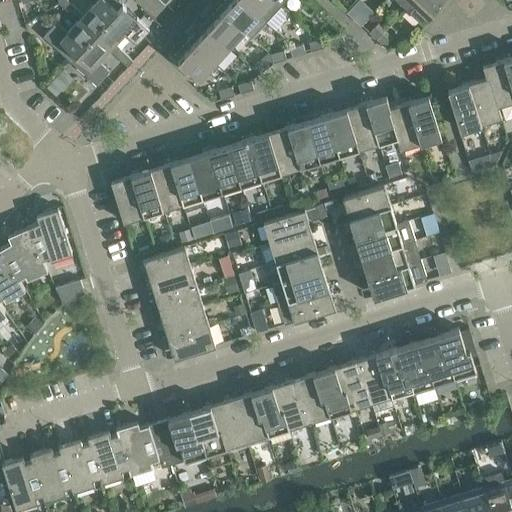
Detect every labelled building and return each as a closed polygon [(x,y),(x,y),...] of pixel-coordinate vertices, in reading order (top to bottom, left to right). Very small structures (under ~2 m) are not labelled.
[(63,0),(59,2),(69,11),(74,5),(68,0),(63,0)] [(81,17),(96,31),(123,3),(119,0),(91,0),(94,2),(83,14),(81,17)] [(225,0),(219,7),(244,31),(252,37),(266,21),(243,0),(225,0)] [(275,0),(243,0),(266,21),(281,6),(275,0)] [(365,0),(359,0),(350,8),(361,20),(373,9),(365,0)] [(413,0),(408,6),(423,20),(442,0),(413,0)] [(123,3),(96,31),(112,46),(109,49),(118,57),(124,52),(114,43),(125,31),(136,41),(149,27),(123,3)] [(43,35),(70,60),(96,31),(81,17),(83,14),(74,5),(69,11),(78,20),(67,31),(56,21),(43,35)] [(219,7),(204,23),(230,46),(244,31),(219,7)] [(204,23),(189,39),(215,62),(230,46),(204,23)] [(96,31),(70,60),(96,84),(109,70),(98,60),(109,49),(112,46),(96,31)] [(329,35),(332,44),(345,40),(342,31),(329,35)] [(309,41),(312,50),(325,46),(323,37),(309,41)] [(215,62),(189,39),(174,55),(200,79),(215,62)] [(290,47),(292,56),(306,52),(303,43),(290,47)] [(270,53),(273,62),(286,58),(284,49),(270,53)] [(133,60),(124,52),(118,57),(128,66),(133,60)] [(511,55),(503,58),(511,86),(511,55)] [(498,66),(486,69),(500,117),(501,116),(498,105),(511,100),(511,86),(503,58),(496,60),(498,66)] [(486,76),(468,82),(481,123),(500,117),(486,69),(484,70),(486,76)] [(238,84),(241,93),(254,89),(251,80),(238,84)] [(481,123),(468,82),(461,84),(462,89),(449,93),(460,129),(481,123)] [(218,90),(221,98),(235,94),(232,85),(218,90)] [(415,98),(408,100),(421,141),(441,135),(430,99),(417,103),(415,98)] [(373,99),(365,101),(378,142),(396,136),(400,148),(401,148),(386,100),(374,104),(373,99)] [(388,100),(386,100),(401,148),(421,141),(408,100),(390,106),(388,100)] [(365,101),(346,107),(359,148),(378,142),(365,101)] [(346,107),(326,113),(339,154),(359,148),(346,107)] [(326,113),(307,119),(320,160),(339,154),(326,113)] [(307,119),(287,125),(300,166),(320,160),(307,119)] [(287,125),(268,131),(281,172),(300,166),(287,125)] [(268,131),(248,137),(261,178),(281,172),(268,131)] [(248,137),(229,143),(241,185),(261,178),(248,137)] [(229,143),(209,149),(222,191),(241,185),(229,143)] [(209,149),(190,155),(202,197),(222,191),(209,149)] [(503,150),(491,153),(495,164),(496,164),(503,150)] [(190,155),(170,161),(183,203),(202,197),(190,155)] [(170,161),(151,167),(164,209),(183,203),(170,161)] [(151,167),(131,173),(144,215),(164,209),(151,167)] [(144,215),(131,173),(124,176),(126,181),(112,185),(124,221),(144,215)] [(343,196),(349,217),(390,204),(384,184),(343,196)] [(263,221),(270,241),(311,229),(307,216),(313,219),(321,217),(317,204),(263,221)] [(349,217),(355,236),(396,223),(390,204),(349,217)] [(45,218),(27,225),(47,269),(48,269),(43,257),(49,255),(51,259),(72,252),(58,207),(42,211),(45,218)] [(250,211),(230,217),(233,225),(252,219),(250,211)] [(426,231),(440,227),(436,211),(421,215),(426,231)] [(230,217),(211,222),(213,231),(233,225),(230,217)] [(213,231),(211,222),(199,226),(202,235),(213,231)] [(355,236),(361,256),(402,243),(401,239),(413,236),(409,223),(397,227),(396,223),(355,236)] [(16,237),(0,246),(24,289),(25,288),(19,277),(25,274),(27,278),(47,269),(27,225),(13,231),(16,237)] [(270,241),(276,261),(317,248),(311,229),(270,241)] [(361,256),(367,275),(408,262),(402,243),(361,256)] [(143,258),(150,278),(191,266),(185,245),(143,258)] [(0,305),(4,310),(5,310),(0,303),(0,297),(3,295),(5,299),(24,289),(0,246),(0,305)] [(276,261),(282,280),(323,267),(317,248),(276,261)] [(449,270),(446,259),(433,263),(436,274),(449,270)] [(408,262),(367,275),(369,282),(374,281),(379,294),(415,283),(408,262)] [(150,278),(156,298),(197,285),(191,266),(150,278)] [(246,288),(257,285),(253,267),(241,269),(246,288)] [(272,283),(278,303),(329,287),(323,267),(282,280),(272,283)] [(238,288),(234,274),(223,277),(227,291),(238,288)] [(55,286),(63,304),(85,292),(80,278),(55,286)] [(156,298),(162,317),(203,305),(197,285),(156,298)] [(329,287),(278,303),(285,323),(294,320),(330,309),(326,296),(331,294),(329,287)] [(162,317),(168,337),(209,324),(203,305),(162,317)] [(28,325),(35,332),(43,323),(35,316),(28,325)] [(209,324),(168,337),(170,344),(175,342),(179,356),(216,344),(209,324)] [(241,326),(244,335),(251,332),(248,324),(241,326)] [(459,326),(437,333),(445,358),(448,357),(455,380),(477,374),(470,350),(466,351),(459,326)] [(437,333),(416,340),(424,365),(428,364),(435,387),(455,380),(448,357),(445,358),(437,333)] [(416,340),(396,346),(404,371),(407,370),(414,393),(435,387),(428,364),(424,365),(416,340)] [(396,346),(375,352),(383,378),(387,376),(394,399),(414,393),(407,370),(404,371),(396,346)] [(375,352),(355,359),(362,384),(366,383),(371,401),(391,395),(392,400),(394,399),(387,376),(383,378),(375,352)] [(355,359),(334,365),(342,390),(345,389),(351,408),(371,401),(366,383),(362,384),(355,359)] [(0,380),(1,382),(9,374),(0,365),(0,380)] [(334,365),(313,372),(321,397),(325,396),(330,414),(351,408),(345,389),(342,390),(334,365)] [(313,372),(292,378),(300,403),(304,402),(309,421),(330,414),(325,396),(321,397),(313,372)] [(292,378),(272,384),(279,410),(283,409),(289,427),(309,421),(304,402),(300,403),(292,378)] [(272,384),(251,391),(259,416),(262,415),(269,438),(271,438),(269,433),(289,427),(283,409),(279,410),(272,384)] [(251,391),(230,397),(238,422),(242,421),(249,444),(269,438),(262,415),(259,416),(251,391)] [(230,397),(210,404),(218,429),(221,428),(228,451),(249,444),(242,421),(238,422),(230,397)] [(210,404),(189,410),(197,435),(200,434),(208,457),(228,451),(221,428),(218,429),(210,404)] [(168,418),(159,421),(172,463),(185,459),(186,464),(208,457),(200,434),(197,435),(189,410),(168,417),(168,418)] [(132,421),(117,426),(131,472),(152,466),(150,460),(159,457),(162,466),(172,463),(159,421),(149,424),(149,423),(134,427),(132,421)] [(103,430),(88,435),(103,481),(123,474),(121,469),(128,467),(130,472),(131,472),(117,426),(116,426),(118,432),(105,436),(103,430)] [(74,439),(60,444),(74,490),(95,483),(93,478),(100,475),(102,481),(103,481),(88,435),(87,435),(89,441),(76,445),(74,439)] [(46,448),(31,453),(46,499),(66,492),(64,486),(71,484),(73,490),(74,490),(60,444),(59,444),(60,450),(48,454),(46,448)] [(46,499),(31,453),(30,453),(32,459),(19,463),(17,457),(2,462),(16,508),(37,501),(36,495),(42,493),(44,499),(46,499)] [(480,477),(483,487),(490,511),(511,511),(511,477),(504,480),(501,470),(480,477)] [(490,511),(483,487),(462,493),(467,511),(490,511)] [(467,511),(462,493),(441,499),(445,511),(467,511)] [(420,506),(421,511),(422,510),(422,511),(445,511),(441,499),(420,506)]
